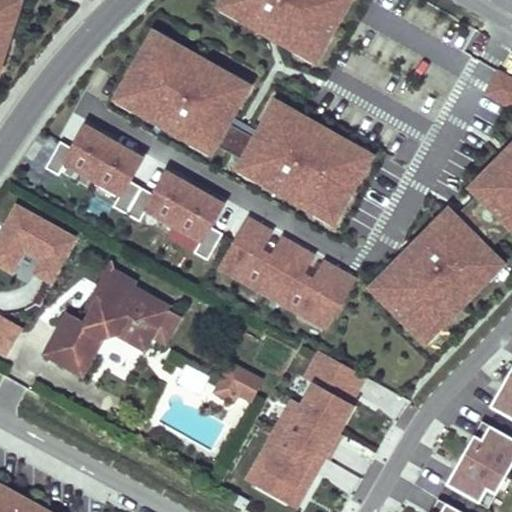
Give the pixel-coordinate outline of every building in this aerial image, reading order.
[(0,0),(0,63),(18,8),(0,1),(0,0)] [(315,59),(346,4),(339,0),(222,0),(220,5),(239,15),(235,21),(293,54),(296,48),(315,59)] [(239,15),(220,5),(215,13),(234,23),(235,21),(239,15)] [(170,45),(152,35),(147,43),(166,53),(169,47),(170,45)] [(116,97),(135,108),(132,114),(188,146),(192,140),(212,151),(213,148),(241,164),(239,166),(259,177),(256,183),(313,215),(315,210),(334,221),(365,165),(346,155),(350,149),(292,116),(288,122),(270,112),(253,142),(225,127),(242,96),(223,86),(227,80),(169,47),(166,53),(147,43),(116,97)] [(310,67),(315,59),(296,48),(293,54),(292,56),(310,67)] [(510,111),(511,107),(511,84),(495,75),(483,96),(510,111)] [(247,88),(228,78),(223,86),(242,96),(247,88)] [(135,108),(116,97),(112,105),(130,116),(132,114),(135,108)] [(293,114),(274,104),(270,112),(288,122),(292,116),(293,114)] [(91,183),(111,147),(83,131),(70,153),(58,146),(43,172),(56,180),(63,168),(91,183)] [(212,151),(192,140),(188,146),(188,148),(207,159),(212,151)] [(487,253),(509,230),(511,233),(511,145),(483,175),(488,180),(473,195),(475,197),(452,220),(450,218),(434,234),(428,227),(382,274),(388,280),(373,296),(419,340),(433,326),(438,330),(485,282),(481,277),(496,262),(487,253)] [(127,185),(139,163),(111,147),(91,183),(118,199),(111,211),(124,219),(139,192),(127,185)] [(370,157),(351,147),(350,149),(346,155),(365,165),(370,157)] [(259,177),(239,166),(234,174),(254,186),(256,183),(259,177)] [(473,195),(488,180),(483,175),(481,173),(466,188),(473,195)] [(170,229),(191,192),(164,177),(151,199),(139,192),(124,219),(137,226),(144,214),(170,229)] [(208,230),(220,208),(191,192),(170,229),(199,245),(192,257),(205,264),(220,237),(208,230)] [(78,239),(16,205),(0,233),(0,266),(14,274),(25,253),(41,262),(35,273),(54,283),(78,239)] [(334,221),(315,210),(313,215),(311,218),(329,229),(334,221)] [(434,234),(450,218),(444,211),(428,227),(434,234)] [(267,300),(295,251),(280,242),(268,265),(256,259),(262,248),(257,244),(263,233),(246,223),(223,265),(242,276),(238,284),(267,300)] [(326,329),(351,283),(327,269),(314,292),(298,282),(310,260),(295,251),(267,300),(297,317),(299,314),(326,329)] [(84,308),(92,312),(114,269),(110,257),(84,308)] [(487,284),(502,269),(496,262),(481,277),(485,282),(487,284)] [(242,276),(223,265),(219,273),(238,284),(242,276)] [(67,317),(62,328),(36,315),(21,345),(89,379),(108,341),(118,335),(147,350),(155,334),(170,342),(186,311),(135,285),(138,280),(114,269),(92,312),(85,326),(67,317)] [(373,296),(388,280),(382,274),(367,289),(373,296)] [(23,327),(0,314),(0,353),(6,357),(23,327)] [(326,329),(299,314),(297,317),(324,332),(326,329)] [(425,347),(440,331),(438,330),(433,326),(419,340),(425,347)] [(299,511),(355,408),(350,405),(364,380),(318,355),(305,378),(314,383),(301,407),(292,402),(248,483),(299,511)] [(248,401),(260,378),(226,361),(210,392),(231,403),(235,395),(248,401)] [(179,380),(203,391),(211,372),(187,362),(179,380)] [(511,421),(511,379),(508,377),(490,409),(511,421)] [(507,478),(511,468),(511,440),(482,424),(465,455),(507,478)] [(489,511),(507,478),(465,455),(447,487),(489,511)] [(1,500),(0,499),(0,511),(36,511),(4,494),(1,500)] [(457,511),(439,502),(432,511),(457,511)]
